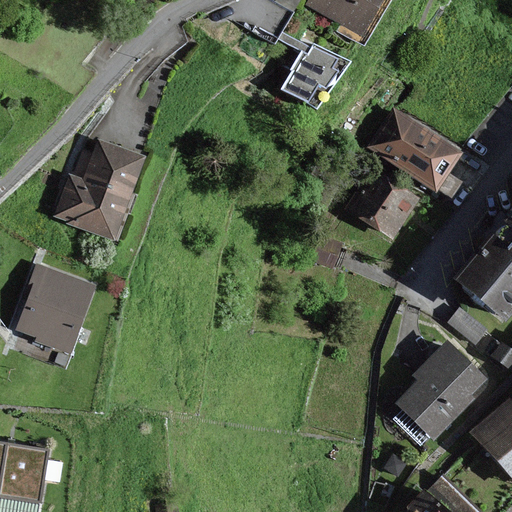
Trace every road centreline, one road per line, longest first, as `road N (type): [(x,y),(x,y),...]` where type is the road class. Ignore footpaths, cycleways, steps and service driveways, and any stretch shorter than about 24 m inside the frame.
road 1 (residential): [(0,190),(154,25),(192,0)]
road 2 (residential): [(511,154),(398,292)]
